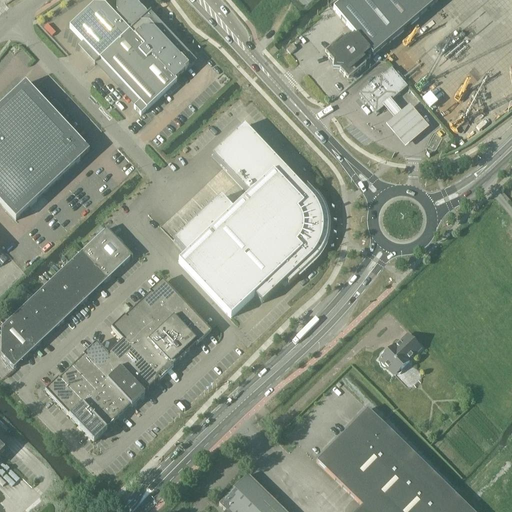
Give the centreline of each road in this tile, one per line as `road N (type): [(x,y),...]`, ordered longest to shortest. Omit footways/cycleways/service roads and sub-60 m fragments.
road 1 (unclassified): [(162,259),(20,389),(95,468),(235,336)]
road 2 (secondary): [(129,511),(364,275)]
road 3 (unclassified): [(162,259),(134,225),(167,186),(13,16)]
road 4 (secondary): [(349,163),(203,0)]
road 5 (unknown): [(115,130),(27,235),(15,237),(0,224)]
